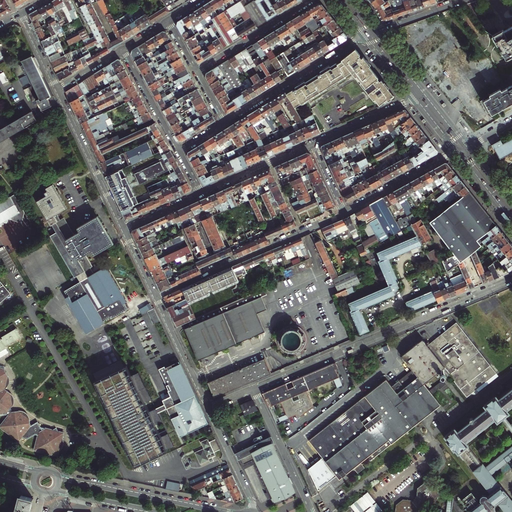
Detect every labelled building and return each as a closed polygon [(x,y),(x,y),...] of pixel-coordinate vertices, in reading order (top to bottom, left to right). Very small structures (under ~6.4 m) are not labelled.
[(0,0),(0,6),(1,9),(4,15),(8,13),(12,11),(5,0),(0,0)] [(71,15),(63,0),(54,0),(53,1),(58,10),(63,8),(67,17),(67,18),(69,22),(72,20),(70,16),(71,15)] [(70,0),(63,0),(71,15),(70,16),(72,20),(79,17),(78,15),(70,0)] [(161,0),(166,7),(170,13),(183,4),(190,0),(161,0)] [(224,12),(216,0),(213,0),(210,2),(218,15),(224,12)] [(226,3),(224,0),(216,0),(224,12),(227,9),(227,8),(225,9),(223,5),(226,3)] [(253,21),(257,27),(262,24),(268,21),(255,1),(254,0),(242,0),(241,1),(251,17),(253,21)] [(256,0),(255,1),(268,21),(273,17),(278,14),(269,0),(256,0)] [(276,0),(269,0),(278,14),(281,13),(284,11),(276,0)] [(276,0),(284,11),(286,9),(289,7),(284,0),(276,0)] [(384,8),(391,5),(394,3),(396,1),(395,0),(388,0),(385,2),(375,8),(382,23),(385,22),(389,20),(386,11),(385,11),(384,8)] [(413,12),(409,0),(408,0),(407,0),(403,2),(404,4),(407,14),(410,13),(413,12)] [(419,10),(415,0),(409,0),(413,12),(416,11),(419,10)] [(425,8),(422,0),(415,0),(419,10),(422,9),(425,8)] [(58,10),(53,1),(51,2),(49,3),(54,13),(56,12),(58,16),(56,17),(58,21),(58,22),(63,20),(58,10)] [(224,12),(233,28),(251,17),(241,1),(238,3),(236,4),(231,7),(227,9),(224,12)] [(393,8),(392,9),(395,18),(399,17),(401,16),(397,5),(396,1),(394,3),(394,4),(393,5),(394,8),(393,8)] [(218,15),(210,2),(207,4),(204,6),(212,19),(218,15)] [(54,13),(49,3),(47,4),(45,6),(50,15),(51,15),(53,19),(54,18),(56,22),(58,21),(56,17),(55,17),(55,16),(56,15),(54,13)] [(86,3),(80,7),(81,10),(83,13),(90,10),(89,10),(87,5),(86,3)] [(313,17),(325,9),(324,6),(322,4),(318,4),(300,15),(306,24),(311,33),(313,33),(320,28),(317,22),(313,17)] [(397,5),(401,16),(405,15),(407,14),(404,4),(399,5),(399,4),(397,5)] [(50,15),(45,6),(42,7),(38,9),(44,19),(50,15)] [(212,19),(204,6),(201,7),(199,9),(205,19),(207,18),(209,22),(211,25),(214,23),(212,19)] [(148,18),(152,24),(170,13),(166,7),(148,18)] [(44,19),(38,9),(34,12),(29,14),(30,16),(32,21),(32,23),(37,32),(46,28),(46,29),(48,29),(52,27),(51,25),(51,24),(49,25),(47,22),(46,23),(41,26),(39,22),(41,21),(42,22),(45,21),(44,19)] [(136,9),(130,12),(131,14),(132,13),(133,14),(135,14),(136,15),(133,17),(141,30),(144,29),(146,27),(138,13),(136,9)] [(205,19),(199,9),(196,11),(194,12),(205,29),(207,27),(205,24),(208,23),(205,19)] [(317,22),(330,14),(328,12),(325,9),(313,17),(317,22)] [(391,9),(386,11),(389,20),(392,19),(395,18),(392,9),(391,9)] [(90,10),(83,13),(85,17),(86,19),(92,16),(92,15),(90,10)] [(141,11),(138,13),(146,27),(149,25),(152,24),(148,18),(144,11),(141,12),(141,11)] [(130,12),(125,16),(136,34),(138,32),(141,30),(133,17),(131,19),(129,15),(131,14),(130,12)] [(205,29),(194,12),(191,14),(188,15),(198,31),(203,29),(205,32),(206,31),(205,29)] [(218,15),(234,42),(237,40),(240,38),(235,30),(233,28),(224,12),(218,15)] [(320,28),(334,20),(332,17),(330,14),(317,22),(320,28)] [(198,31),(188,15),(186,17),(183,19),(186,24),(192,33),(194,36),(199,33),(198,31)] [(210,26),(224,48),(229,45),(234,42),(218,15),(212,19),(214,23),(211,25),(210,26)] [(306,24),(300,15),(296,18),(291,21),(297,30),(302,27),(306,24)] [(92,16),(86,19),(88,22),(89,25),(96,22),(95,21),(92,16)] [(125,16),(120,19),(120,20),(123,18),(126,22),(123,24),(130,37),(133,35),(136,34),(125,16)] [(54,18),(53,19),(47,22),(49,25),(51,24),(51,25),(56,34),(56,35),(61,33),(59,29),(61,29),(60,26),(58,22),(58,21),(56,22),(54,18)] [(120,19),(115,22),(116,24),(119,30),(122,35),(125,41),(128,39),(130,37),(123,24),(120,20),(120,19)] [(186,24),(183,19),(180,20),(178,22),(177,25),(182,35),(187,32),(184,27),(184,26),(186,24)] [(78,31),(72,20),(69,22),(65,24),(60,26),(61,29),(65,38),(78,31)] [(323,38),(340,28),(337,24),(334,20),(320,28),(313,33),(315,37),(319,43),(324,39),(323,38)] [(238,29),(235,30),(240,38),(250,32),(257,27),(253,21),(241,29),(241,28),(238,29)] [(297,30),(291,21),(289,22),(286,24),(293,35),(295,33),(301,42),(302,41),(303,40),(299,33),(297,30)] [(96,22),(89,25),(91,28),(92,31),(99,28),(98,27),(96,22)] [(293,35),(286,24),(284,25),(279,28),(275,31),(287,50),(289,49),(290,48),(286,42),(291,38),(293,41),(295,39),(293,35)] [(306,24),(302,27),(303,29),(306,28),(306,29),(304,31),(308,37),(312,35),(311,33),(306,24)] [(211,39),(219,51),(221,50),(224,48),(210,26),(207,27),(213,37),(211,39)] [(511,26),(504,31),(503,30),(492,36),(494,41),(496,40),(498,44),(499,44),(501,48),(500,49),(505,58),(511,54),(511,26)] [(47,30),(46,29),(46,28),(37,32),(39,36),(41,41),(51,36),(50,34),(48,35),(47,33),(45,34),(44,32),(47,30)] [(82,40),(89,37),(84,28),(78,31),(65,38),(68,46),(82,39),(82,40)] [(99,28),(92,31),(94,34),(95,36),(95,37),(102,34),(101,32),(99,28)] [(332,40),(344,33),(342,30),(340,28),(323,38),(324,39),(325,41),(331,37),(332,40)] [(163,31),(161,33),(166,42),(167,41),(168,40),(169,42),(171,40),(169,36),(167,32),(163,31)] [(188,31),(187,32),(182,35),(184,37),(185,40),(194,36),(192,33),(189,34),(188,33),(189,32),(188,31)] [(287,50),(275,31),(273,32),(267,36),(265,37),(273,51),(275,51),(274,49),(282,44),(286,51),(287,50)] [(308,37),(304,31),(299,33),(303,40),(308,37)] [(438,85),(463,67),(452,52),(447,55),(439,46),(446,41),(438,31),(416,47),(431,68),(427,70),(438,85)] [(158,34),(156,36),(161,44),(166,42),(161,33),(158,34)] [(194,36),(185,40),(187,43),(188,45),(197,40),(196,37),(198,37),(200,36),(201,38),(202,37),(199,33),(194,36)] [(308,37),(320,57),(322,55),(325,53),(319,43),(316,45),(312,39),(315,37),(313,33),(311,33),(312,35),(308,37)] [(344,33),(332,40),(337,46),(347,40),(347,37),(346,35),(344,33)] [(51,36),(41,41),(42,44),(44,48),(59,41),(56,35),(56,34),(52,35),(51,36)] [(95,37),(95,36),(90,38),(89,37),(82,40),(87,49),(96,45),(105,40),(103,38),(102,34),(95,37)] [(117,38),(116,39),(118,45),(121,43),(125,41),(122,35),(117,38)] [(153,37),(151,39),(156,47),(157,48),(156,49),(156,50),(160,48),(159,45),(161,44),(156,36),(153,37)] [(197,40),(188,45),(190,48),(191,50),(200,45),(204,43),(205,42),(204,40),(202,37),(201,38),(202,41),(200,42),(199,43),(197,40)] [(273,51),(265,37),(262,39),(258,42),(268,58),(270,61),(277,56),(273,51)] [(303,47),(306,51),(312,61),(316,59),(320,57),(308,37),(303,40),(302,41),(305,46),(303,47)] [(205,42),(208,47),(213,55),(216,53),(219,51),(211,39),(208,41),(207,38),(204,40),(205,42)] [(146,42),(152,52),(156,50),(156,49),(157,48),(156,47),(151,39),(149,40),(146,42)] [(324,39),(319,43),(325,53),(328,51),(331,50),(326,43),(325,41),(324,39)] [(105,48),(99,52),(102,57),(106,54),(110,52),(109,50),(110,50),(106,43),(105,40),(96,45),(97,47),(103,44),(105,48)] [(111,41),(106,43),(110,50),(113,48),(116,46),(112,40),(111,41)] [(332,40),(326,43),(331,50),(333,48),(337,46),(332,40)] [(59,41),(44,48),(46,52),(47,55),(56,51),(57,53),(49,57),(50,60),(51,62),(64,54),(59,41)] [(172,41),(168,43),(167,44),(160,48),(161,50),(157,52),(158,53),(153,55),(154,57),(155,57),(157,56),(174,46),(173,44),(172,41)] [(142,44),(138,47),(143,56),(144,56),(146,55),(152,52),(146,42),(142,44)] [(200,45),(191,50),(192,53),(194,55),(200,52),(208,47),(205,42),(204,43),(205,45),(203,46),(202,48),(200,45)] [(268,58),(258,42),(256,43),(254,44),(253,45),(258,53),(260,56),(263,62),(268,58)] [(258,53),(253,45),(250,47),(246,49),(252,58),(253,57),(253,56),(258,53)] [(290,48),(289,49),(292,53),(294,57),(301,68),(304,66),(306,65),(300,55),(300,53),(297,55),(294,50),(297,48),(295,45),(290,48)] [(176,49),(174,46),(157,56),(158,57),(159,56),(161,58),(162,59),(167,57),(177,51),(176,49)] [(131,54),(135,61),(143,56),(138,47),(135,49),(132,51),(131,54)] [(208,47),(200,52),(205,60),(209,57),(213,55),(208,47)] [(0,142),(39,120),(33,109),(16,119),(6,125),(0,128),(0,58),(4,56),(0,48),(0,142)] [(77,53),(80,58),(84,67),(87,66),(89,64),(82,52),(81,51),(80,48),(75,50),(77,53)] [(252,58),(246,49),(241,52),(235,56),(244,71),(249,78),(251,77),(254,75),(258,73),(260,71),(260,70),(257,65),(253,60),(252,58)] [(286,51),(284,52),(296,71),(298,70),(301,68),(294,57),(292,58),(290,55),(292,53),(289,49),(287,50),(286,51)] [(293,91),(286,95),(294,108),(300,104),(301,105),(308,101),(311,99),(333,86),(336,84),(341,80),(341,79),(351,73),(353,75),(355,77),(369,94),(371,97),(373,101),(375,99),(379,105),(387,100),(388,101),(392,99),(391,98),(394,96),(388,89),(382,80),(380,81),(378,79),(379,78),(370,67),(371,66),(367,61),(364,57),(362,58),(360,56),(360,55),(355,49),(348,55),(344,58),(341,60),(342,62),(336,65),(336,64),(329,68),(329,67),(324,70),(319,72),(320,74),(318,76),(317,75),(305,83),(304,82),(299,85),(295,88),(296,90),(293,91)] [(75,50),(71,52),(79,70),(82,68),(84,67),(80,58),(78,59),(75,54),(77,53),(75,50)] [(87,50),(82,52),(89,64),(91,63),(94,62),(91,56),(87,50)] [(71,51),(64,54),(73,74),(76,72),(79,70),(71,52),(71,51)] [(179,55),(177,51),(167,57),(168,60),(159,65),(160,67),(161,69),(181,58),(179,55)] [(306,51),(300,55),(306,65),(309,63),(312,61),(306,51)] [(99,52),(91,56),(94,62),(98,59),(102,57),(99,52)] [(200,52),(194,55),(197,61),(201,62),(203,61),(205,60),(200,52)] [(284,52),(277,56),(288,76),(293,73),(296,71),(284,52)] [(64,54),(51,62),(60,81),(67,77),(73,74),(64,54)] [(33,59),(31,55),(21,60),(25,68),(22,69),(24,73),(27,72),(39,98),(37,100),(39,104),(38,104),(42,114),(44,113),(43,110),(52,106),(48,99),(50,98),(49,96),(50,96),(37,67),(39,66),(37,61),(36,58),(33,59)] [(136,64),(138,66),(147,61),(144,56),(143,56),(135,61),(136,64)] [(240,73),(244,71),(235,56),(232,58),(229,60),(237,73),(239,72),(240,73)] [(263,62),(260,56),(253,60),(257,65),(263,62)] [(288,76),(277,56),(270,61),(271,63),(276,71),(282,80),(285,78),(288,76)] [(139,69),(141,71),(157,62),(155,57),(154,57),(150,59),(151,61),(149,62),(148,60),(147,61),(138,66),(139,69)] [(181,58),(161,69),(163,72),(167,70),(168,72),(184,64),(182,61),(181,58)] [(263,62),(277,83),(280,81),(282,80),(276,71),(275,72),(273,68),(270,70),(267,65),(271,63),(270,61),(268,58),(263,62)] [(114,69),(123,65),(120,60),(118,59),(112,63),(106,67),(108,72),(114,69)] [(237,73),(229,60),(223,63),(218,66),(222,71),(225,76),(225,77),(226,78),(228,81),(229,83),(230,86),(232,88),(233,90),(234,90),(239,87),(244,84),(237,73)] [(142,74),(143,76),(160,67),(159,65),(157,62),(141,71),(142,74)] [(264,77),(270,87),(274,85),(277,83),(263,62),(257,65),(260,70),(263,68),(267,76),(264,77)] [(184,64),(168,72),(166,73),(167,76),(168,75),(170,78),(187,68),(185,66),(184,64)] [(117,74),(126,69),(124,67),(123,65),(114,69),(117,74)] [(222,71),(218,66),(207,73),(206,75),(206,77),(206,78),(208,80),(222,71)] [(108,72),(106,67),(104,68),(103,69),(108,79),(111,78),(108,72)] [(145,79),(146,81),(161,73),(163,72),(161,69),(160,67),(143,76),(145,79)] [(187,68),(170,78),(167,79),(167,80),(168,82),(169,84),(175,81),(189,73),(188,71),(187,68)] [(108,79),(103,69),(98,72),(94,74),(98,82),(104,79),(103,81),(104,83),(103,84),(103,85),(109,82),(108,79)] [(120,80),(129,75),(127,73),(126,69),(117,74),(111,78),(108,79),(109,82),(118,77),(120,80)] [(222,71),(208,80),(209,83),(210,85),(221,78),(223,77),(225,76),(222,71)] [(148,84),(149,86),(163,78),(165,77),(164,75),(163,76),(161,73),(146,81),(148,84)] [(189,73),(175,81),(176,83),(178,82),(178,83),(171,87),(172,88),(172,89),(182,84),(192,79),(191,76),(189,73)] [(254,75),(264,91),(267,89),(270,87),(264,77),(262,79),(258,73),(254,75)] [(26,74),(19,78),(22,85),(29,82),(26,74)] [(98,82),(94,74),(88,78),(84,81),(90,91),(100,87),(98,82)] [(118,88),(131,80),(130,78),(129,75),(120,80),(110,85),(111,86),(113,90),(116,88),(115,86),(116,85),(118,88)] [(252,85),(258,95),(261,93),(264,91),(254,75),(251,77),(254,84),(252,85)] [(150,89),(152,91),(166,83),(163,78),(149,86),(150,89)] [(221,78),(210,85),(211,87),(213,90),(224,83),(228,81),(226,78),(222,81),(221,78)] [(192,79),(182,84),(185,89),(195,84),(194,82),(192,79)] [(246,85),(245,85),(253,98),(255,96),(258,95),(252,85),(248,79),(244,81),(246,85)] [(115,95),(134,85),(133,82),(131,80),(118,88),(119,90),(114,93),(114,94),(115,95)] [(90,91),(84,81),(81,82),(79,84),(85,94),(90,91)] [(153,94),(154,96),(160,93),(171,87),(168,82),(166,83),(152,91),(153,94)] [(224,83),(213,90),(214,92),(216,95),(227,88),(230,86),(229,83),(225,85),(224,83)] [(195,84),(185,89),(179,92),(180,94),(176,96),(178,99),(198,88),(197,87),(195,84)] [(244,84),(239,87),(247,101),(250,99),(253,98),(245,85),(244,84)] [(84,95),(77,85),(65,92),(68,98),(70,102),(79,98),(84,95)] [(126,96),(137,90),(136,88),(134,85),(115,95),(118,101),(126,96)] [(239,87),(234,90),(243,104),(245,103),(247,101),(239,87)] [(198,88),(178,99),(182,106),(184,105),(182,102),(190,98),(192,101),(202,95),(200,93),(198,88)] [(227,88),(216,95),(217,98),(218,100),(229,93),(233,90),(232,88),(228,90),(227,88)] [(483,101),(480,102),(487,114),(490,113),(491,115),(501,110),(511,103),(511,96),(507,88),(501,92),(500,90),(489,96),(490,98),(483,102),(483,101)] [(106,98),(103,90),(101,91),(98,92),(101,100),(106,98)] [(127,102),(140,95),(138,93),(137,90),(126,96),(127,98),(124,100),(125,103),(127,102)] [(232,98),(234,100),(238,107),(240,105),(243,104),(234,90),(233,90),(229,93),(232,98)] [(33,91),(28,93),(32,101),(37,98),(33,91)] [(156,99),(157,102),(170,94),(168,91),(161,95),(160,93),(154,96),(156,99)] [(101,100),(98,92),(96,93),(93,95),(96,102),(101,100)] [(159,104),(160,106),(166,103),(175,98),(174,97),(176,95),(174,92),(170,94),(157,102),(159,104)] [(221,105),(226,102),(228,101),(232,98),(229,93),(218,100),(220,103),(221,105)] [(281,95),(277,98),(281,104),(286,101),(287,104),(285,105),(296,123),(298,122),(299,121),(302,120),(294,108),(286,95),(285,93),(281,95)] [(96,102),(93,95),(91,96),(88,97),(92,105),(96,102)] [(129,106),(142,99),(141,98),(140,95),(127,102),(129,106)] [(202,95),(192,101),(187,104),(189,107),(188,108),(189,110),(192,108),(205,101),(203,98),(202,95)] [(79,98),(70,102),(71,104),(73,108),(87,101),(86,100),(81,102),(79,98)] [(107,106),(110,105),(106,98),(101,100),(105,107),(107,106)] [(281,122),(286,119),(282,112),(280,114),(278,110),(283,107),(281,104),(277,98),(272,100),(269,103),(277,117),(281,122)] [(132,110),(144,103),(143,102),(142,99),(129,106),(132,110)] [(102,109),(105,107),(101,100),(96,102),(100,110),(102,109)] [(227,103),(226,104),(230,112),(234,109),(238,107),(234,100),(230,103),(228,101),(226,102),(227,103)] [(87,101),(73,108),(74,110),(75,113),(84,109),(82,104),(87,102),(87,101)] [(205,101),(192,108),(193,109),(190,111),(191,112),(186,115),(188,117),(192,115),(194,114),(208,107),(206,104),(205,101)] [(98,111),(100,110),(96,102),(92,105),(95,112),(98,111)] [(226,102),(221,105),(224,110),(226,114),(230,112),(226,104),(227,103),(226,102)] [(134,115),(147,107),(146,106),(144,103),(132,110),(134,115)] [(161,109),(163,111),(172,106),(170,103),(167,105),(166,103),(160,106),(161,109)] [(164,114),(165,116),(175,111),(174,109),(179,106),(178,103),(172,106),(163,111),(164,114)] [(266,104),(264,106),(271,117),(273,116),(274,119),(277,117),(269,103),(266,104)] [(261,107),(259,109),(270,127),(275,124),(271,117),(264,106),(261,107)] [(136,118),(149,112),(148,110),(147,107),(134,115),(136,118)] [(208,107),(194,114),(195,117),(196,116),(197,117),(200,115),(201,117),(205,114),(211,111),(209,109),(208,107)] [(84,109),(75,113),(76,115),(78,118),(91,111),(91,110),(86,112),(84,109)] [(167,119),(168,121),(180,115),(178,113),(180,112),(178,109),(175,111),(165,116),(167,119)] [(256,111),(253,113),(260,124),(262,123),(264,126),(265,126),(267,129),(264,131),(267,135),(273,133),(270,127),(259,109),(256,111)] [(403,123),(411,117),(409,114),(406,110),(403,110),(384,118),(390,133),(393,130),(395,129),(392,122),(393,122),(395,125),(402,121),(403,123)] [(91,111),(78,118),(79,121),(80,124),(81,123),(89,119),(88,115),(92,113),(91,111)] [(94,117),(89,119),(81,123),(84,129),(87,135),(89,140),(110,130),(115,128),(108,111),(102,114),(94,117)] [(216,121),(211,111),(205,114),(211,124),(213,122),(216,121)] [(138,125),(152,118),(151,115),(149,112),(136,118),(135,119),(138,125)] [(250,114),(247,116),(252,125),(255,129),(258,134),(258,135),(264,131),(262,128),(260,129),(257,126),(260,124),(253,113),(250,114)] [(170,124),(171,126),(179,122),(185,118),(185,117),(184,117),(182,114),(180,115),(168,121),(170,124)] [(211,124),(205,114),(201,117),(206,127),(209,125),(211,124)] [(312,115),(304,119),(306,123),(312,137),(316,135),(320,133),(314,120),(312,121),(311,119),(313,118),(312,115)] [(242,119),(245,125),(248,126),(249,127),(252,125),(247,116),(244,118),(242,119)] [(201,117),(196,120),(201,130),(204,128),(206,127),(201,117)] [(404,133),(416,124),(414,121),(411,117),(403,123),(395,129),(393,130),(399,137),(404,133)] [(390,133),(384,118),(380,120),(378,121),(384,136),(390,133)] [(281,122),(283,125),(284,128),(285,127),(287,127),(288,126),(290,125),(286,119),(281,122)] [(172,129),(174,131),(191,122),(189,120),(184,122),(180,124),(179,122),(171,126),(172,129)] [(196,120),(195,120),(191,122),(192,124),(193,127),(196,133),(199,131),(201,130),(196,120)] [(237,122),(234,124),(243,138),(249,134),(247,131),(248,131),(244,125),(241,120),(237,122)] [(384,136),(378,121),(375,122),(371,124),(376,135),(380,133),(381,135),(377,137),(378,139),(384,136)] [(150,133),(158,129),(157,126),(155,122),(147,127),(150,133)] [(175,133),(176,136),(185,131),(183,129),(192,124),(191,122),(174,131),(175,133)] [(298,122),(296,123),(292,125),(300,142),(303,141),(306,139),(301,129),(300,127),(298,122)] [(312,137),(306,123),(304,124),(305,127),(301,129),(306,139),(309,138),(312,137)] [(232,125),(229,127),(241,146),(246,144),(243,138),(234,124),(232,125)] [(376,135),(371,124),(368,125),(362,128),(367,139),(374,136),(375,142),(377,146),(379,145),(380,147),(372,150),(374,154),(380,151),(383,150),(378,139),(377,137),(376,135)] [(409,138),(420,129),(419,127),(416,124),(404,133),(409,138)] [(300,142),(292,125),(290,125),(288,126),(291,132),(292,132),(293,133),(291,134),(287,127),(285,127),(289,135),(293,145),(297,144),(300,142)] [(196,133),(193,127),(185,131),(176,136),(179,141),(182,142),(189,137),(196,133)] [(226,129),(223,131),(232,144),(233,143),(237,148),(240,147),(241,146),(229,127),(226,129)] [(367,139),(362,128),(358,130),(355,131),(359,141),(363,139),(365,143),(368,141),(367,139)] [(154,139),(162,135),(160,132),(158,129),(150,133),(154,139)] [(412,144),(425,134),(423,133),(420,129),(409,138),(408,139),(412,144)] [(91,145),(94,151),(100,148),(105,146),(110,144),(108,140),(107,137),(112,135),(110,132),(110,130),(89,140),(91,145)] [(280,134),(279,130),(273,133),(281,151),(284,149),(287,148),(282,137),(278,139),(278,138),(279,138),(278,135),(280,134)] [(140,137),(137,131),(132,134),(134,140),(137,138),(140,137)] [(219,133),(227,147),(229,146),(232,144),(223,131),(221,132),(219,133)] [(272,155),(275,153),(267,135),(264,131),(258,135),(260,138),(269,156),(272,155)] [(359,141),(355,131),(353,132),(351,133),(359,152),(363,150),(359,141)] [(214,136),(221,147),(223,150),(227,147),(219,133),(216,135),(214,136)] [(281,151),(273,133),(267,135),(275,153),(278,152),(281,151)] [(359,152),(351,133),(349,134),(347,135),(356,154),(359,161),(363,159),(359,152)] [(416,150),(429,140),(427,138),(425,134),(412,144),(410,146),(415,151),(416,150)] [(293,145),(289,135),(282,137),(287,148),(290,147),(293,145)] [(356,154),(347,135),(345,136),(343,137),(351,155),(352,155),(356,154)] [(209,140),(215,151),(221,147),(214,136),(211,138),(209,140)] [(351,155),(343,137),(340,138),(338,139),(346,157),(348,156),(351,155)] [(265,158),(269,156),(260,138),(257,140),(259,146),(256,147),(256,148),(261,160),(265,158)] [(160,152),(159,150),(157,146),(156,144),(156,143),(155,142),(154,139),(126,152),(131,165),(160,152)] [(346,157),(338,139),(335,140),(332,142),(340,160),(343,158),(346,157)] [(501,140),(492,145),(500,159),(511,152),(511,139),(504,144),(501,140)] [(159,150),(168,145),(166,142),(164,140),(159,143),(160,145),(157,146),(159,150)] [(206,141),(203,143),(210,154),(213,159),(217,157),(219,156),(218,155),(214,156),(213,154),(216,152),(215,151),(209,140),(206,141)] [(416,158),(419,163),(422,162),(437,153),(438,151),(436,149),(432,143),(429,140),(416,150),(418,153),(420,155),(418,156),(416,158)] [(340,160),(332,142),(329,143),(326,144),(334,162),(340,160)] [(200,145),(198,146),(203,154),(207,161),(209,160),(210,160),(208,156),(210,154),(203,143),(200,145)] [(259,161),(261,160),(256,148),(253,150),(250,143),(247,144),(255,162),(259,161)] [(385,148),(389,154),(393,152),(391,148),(394,146),(392,143),(385,148)] [(240,147),(242,150),(245,148),(246,151),(243,152),(249,165),(252,164),(255,162),(247,144),(246,144),(241,146),(240,147)] [(334,162),(326,144),(324,145),(322,146),(321,148),(325,156),(329,165),(334,162)] [(162,155),(170,150),(169,148),(168,145),(159,150),(160,152),(162,155)] [(195,148),(193,149),(196,154),(198,153),(199,156),(203,154),(198,146),(195,148)] [(238,155),(243,168),(246,167),(249,165),(243,152),(242,150),(240,147),(237,148),(235,149),(236,152),(238,155)] [(103,154),(100,148),(94,151),(97,157),(99,162),(100,163),(106,161),(105,159),(103,154)] [(380,151),(383,157),(389,154),(385,148),(383,150),(380,151)] [(197,157),(196,154),(193,149),(191,151),(188,152),(187,156),(191,161),(197,157)] [(164,161),(173,156),(172,153),(170,150),(162,155),(163,158),(164,161)] [(406,157),(403,159),(409,169),(412,168),(414,166),(409,156),(405,150),(400,154),(402,157),(405,155),(406,157)] [(415,151),(409,156),(414,166),(417,164),(419,163),(416,158),(418,156),(416,155),(418,153),(416,150),(415,151)] [(380,151),(374,154),(377,161),(383,157),(380,151)] [(305,169),(315,164),(313,160),(310,154),(309,154),(307,153),(304,154),(299,156),(305,169)] [(198,157),(197,157),(191,161),(192,165),(194,167),(207,161),(203,154),(199,156),(198,157)] [(221,155),(224,160),(230,174),(232,173),(235,171),(229,159),(228,156),(225,157),(224,154),(221,155)] [(122,160),(120,155),(106,161),(100,163),(102,168),(105,174),(106,176),(112,174),(110,169),(112,168),(112,167),(113,166),(113,165),(122,160)] [(238,155),(229,159),(235,171),(239,170),(243,168),(238,155)] [(167,166),(176,161),(175,159),(173,156),(164,161),(167,166)] [(217,157),(225,176),(228,175),(230,174),(224,160),(221,161),(219,156),(217,157)] [(305,169),(299,156),(296,157),(294,159),(299,170),(299,171),(305,169)] [(395,156),(389,160),(398,175),(401,174),(404,172),(398,162),(395,156)] [(215,166),(220,178),(223,177),(225,176),(217,157),(213,159),(212,159),(213,162),(215,161),(217,165),(215,166)] [(362,170),(372,189),(375,188),(379,186),(374,175),(372,176),(369,169),(367,169),(364,164),(369,162),(367,157),(363,159),(359,161),(357,162),(360,166),(362,170)] [(164,161),(163,158),(134,171),(140,185),(169,171),(167,166),(164,161)] [(334,162),(329,165),(330,167),(331,169),(345,162),(343,158),(340,160),(334,162)] [(299,170),(294,159),(291,160),(288,161),(294,173),(299,171),(299,170)] [(349,160),(353,169),(360,166),(357,162),(355,163),(353,159),(349,160)] [(403,159),(398,162),(404,172),(406,171),(409,169),(403,159)] [(212,174),(215,180),(218,179),(220,178),(215,166),(212,167),(209,160),(207,161),(209,166),(211,171),(212,174)] [(389,160),(383,163),(392,179),(395,177),(398,175),(389,160)] [(173,169),(179,166),(178,163),(176,161),(167,166),(169,171),(170,171),(171,170),(173,169)] [(195,170),(196,172),(209,166),(207,161),(194,167),(195,170)] [(294,173),(288,161),(285,163),(282,164),(287,176),(294,173)] [(345,162),(331,169),(331,170),(332,172),(333,173),(344,168),(344,167),(348,165),(347,164),(348,163),(347,161),(345,162)] [(374,165),(374,166),(382,184),(384,183),(386,182),(379,165),(378,163),(374,165)] [(383,163),(379,165),(386,182),(389,180),(392,179),(383,163)] [(440,179),(453,169),(450,166),(448,163),(447,163),(446,163),(434,169),(440,179)] [(287,176),(282,164),(280,165),(278,166),(284,178),(287,176)] [(302,177),(308,174),(313,172),(318,170),(316,167),(315,164),(305,169),(299,171),(302,177)] [(172,177),(182,172),(180,169),(179,166),(173,169),(175,171),(171,173),(172,177)] [(199,177),(207,173),(211,171),(209,166),(196,172),(198,174),(199,177)] [(284,178),(278,166),(276,166),(275,167),(279,176),(280,177),(280,176),(281,179),(284,178)] [(354,170),(351,172),(352,175),(354,174),(358,172),(362,170),(360,166),(353,169),(354,170)] [(371,167),(374,175),(379,186),(380,185),(382,184),(374,166),(371,167)] [(344,168),(333,173),(333,175),(334,177),(335,178),(350,171),(348,167),(345,169),(344,168)] [(112,174),(106,176),(107,180),(113,191),(119,206),(121,211),(130,207),(131,207),(134,205),(136,204),(138,203),(122,169),(112,174)] [(268,183),(268,184),(276,181),(270,169),(266,171),(262,173),(264,176),(266,181),(267,184),(267,185),(268,185),(268,183)] [(440,179),(434,169),(432,170),(430,172),(438,187),(443,184),(442,183),(440,179)] [(446,183),(457,175),(455,173),(453,169),(440,179),(442,183),(445,181),(446,183)] [(359,174),(369,192),(370,190),(372,189),(362,170),(358,172),(359,174)] [(284,178),(281,179),(283,182),(284,185),(291,182),(296,180),(301,177),(302,177),(299,171),(294,173),(287,176),(284,178)] [(350,171),(335,178),(336,180),(337,182),(352,175),(351,172),(350,171)] [(175,182),(185,176),(184,175),(182,172),(172,177),(175,182)] [(438,187),(430,172),(427,173),(425,174),(433,189),(438,187)] [(207,173),(199,177),(203,184),(206,184),(211,182),(215,180),(212,174),(208,176),(207,173)] [(264,176),(262,173),(260,174),(258,174),(263,184),(263,185),(265,184),(265,185),(267,184),(266,181),(264,176)] [(263,184),(258,174),(256,176),(252,177),(258,189),(261,195),(267,192),(266,191),(265,190),(263,191),(261,187),(259,187),(258,186),(263,184)] [(352,175),(337,182),(337,184),(338,186),(356,178),(355,177),(355,176),(354,174),(352,175)] [(357,181),(364,194),(367,192),(369,192),(359,174),(355,177),(356,178),(357,181)] [(433,189),(425,174),(423,175),(420,177),(429,192),(433,189)] [(313,186),(323,181),(322,179),(320,175),(315,177),(310,179),(313,186)] [(448,191),(462,180),(460,179),(457,175),(446,183),(441,187),(443,190),(445,188),(448,191)] [(178,188),(188,182),(186,179),(185,176),(175,182),(178,188)] [(170,186),(175,198),(178,197),(182,195),(178,188),(175,182),(172,177),(170,178),(173,185),(170,186)] [(258,189),(252,177),(251,178),(249,179),(254,191),(258,189)] [(429,192),(420,177),(418,178),(416,179),(423,193),(424,192),(423,191),(425,190),(427,195),(425,196),(426,199),(431,195),(429,192)] [(356,178),(338,186),(339,188),(340,189),(351,184),(354,182),(355,182),(357,181),(356,178)] [(152,197),(155,196),(163,192),(167,202),(169,201),(172,200),(175,198),(170,186),(167,179),(164,181),(166,186),(167,186),(167,187),(164,189),(162,185),(160,186),(161,188),(150,193),(152,197)] [(254,191),(249,179),(247,180),(245,180),(251,193),(255,192),(254,191)] [(423,193),(416,179),(413,181),(411,182),(419,198),(422,202),(426,199),(425,196),(421,198),(421,196),(420,194),(420,192),(421,192),(422,193),(423,193)] [(251,193),(245,180),(243,181),(241,182),(243,187),(246,192),(247,195),(251,193)] [(294,191),(300,189),(298,185),(296,180),(291,182),(292,184),(289,185),(290,186),(290,187),(289,188),(290,190),(291,192),(294,191)] [(454,196),(466,186),(464,183),(462,180),(448,191),(437,199),(440,203),(444,199),(446,202),(449,200),(454,196)] [(315,190),(316,191),(326,187),(324,185),(323,181),(313,186),(315,190)] [(355,184),(361,196),(363,194),(364,194),(357,181),(355,182),(356,184),(355,184)] [(178,188),(182,195),(183,195),(182,193),(184,193),(185,194),(187,193),(190,192),(191,188),(188,182),(178,188)] [(243,187),(241,182),(239,183),(232,186),(235,192),(239,190),(238,189),(243,187)] [(351,184),(358,197),(359,197),(361,196),(355,184),(354,182),(351,184)] [(419,198),(411,182),(408,184),(406,185),(413,197),(415,200),(419,198)] [(59,196),(52,183),(45,187),(47,190),(44,192),(47,196),(37,201),(46,217),(49,222),(51,226),(52,225),(56,233),(51,236),(75,277),(76,276),(80,282),(64,292),(68,297),(65,299),(86,334),(104,323),(103,321),(110,317),(111,319),(127,310),(124,304),(126,303),(123,298),(105,267),(94,274),(91,270),(89,267),(91,266),(84,254),(89,251),(92,255),(112,244),(104,230),(96,217),(79,226),(76,228),(78,232),(73,235),(63,217),(59,219),(57,216),(56,214),(66,208),(59,196)] [(351,184),(340,189),(346,202),(348,203),(353,200),(358,197),(351,184)] [(267,192),(268,195),(280,189),(279,187),(278,185),(270,188),(270,189),(269,192),(268,192),(267,192)] [(413,197),(406,185),(399,188),(394,192),(404,210),(408,216),(412,225),(418,237),(422,244),(433,238),(422,219),(418,222),(411,209),(412,208),(408,200),(413,197)] [(235,192),(232,186),(231,187),(224,190),(226,195),(232,192),(232,193),(235,192)] [(446,211),(470,191),(469,189),(466,186),(454,196),(449,200),(451,203),(447,206),(445,203),(442,205),(444,208),(446,211)] [(314,195),(316,198),(328,193),(327,190),(326,187),(316,191),(317,193),(315,194),(314,195)] [(269,197),(270,199),(282,194),(281,192),(280,189),(268,195),(269,197)] [(293,198),(297,196),(302,194),(300,189),(294,191),(291,192),(292,195),(293,198)] [(226,195),(224,190),(222,191),(220,192),(226,206),(231,204),(230,203),(228,199),(226,195)] [(310,197),(308,191),(302,194),(304,198),(306,203),(312,200),(310,197)] [(488,241),(501,231),(500,228),(495,223),(485,210),(470,191),(446,211),(443,213),(431,222),(456,255),(444,260),(449,272),(460,264),(464,260),(472,254),(477,250),(488,241)] [(158,197),(159,199),(161,204),(164,203),(167,202),(163,192),(155,196),(156,198),(158,197)] [(226,206),(220,192),(218,193),(216,193),(224,211),(228,209),(226,206)] [(404,210),(394,192),(388,194),(383,198),(388,207),(393,204),(397,211),(399,210),(401,212),(404,210)] [(224,211),(216,193),(213,195),(210,196),(218,214),(220,213),(224,211)] [(319,204),(319,205),(331,200),(330,197),(328,193),(316,198),(319,204)] [(271,202),(272,203),(284,198),(283,196),(282,194),(270,199),(271,202)] [(14,196),(0,203),(0,227),(1,227),(2,223),(7,224),(8,220),(12,221),(21,224),(25,214),(14,196)] [(218,214),(210,196),(208,197),(205,198),(211,211),(213,210),(216,215),(218,214)] [(211,211),(205,198),(203,199),(200,201),(208,218),(211,217),(209,212),(211,211)] [(273,206),(274,208),(286,202),(285,200),(284,198),(272,203),(273,206)] [(298,206),(294,208),(297,214),(299,213),(303,211),(308,209),(312,207),(316,205),(319,204),(316,198),(312,200),(306,203),(298,206)] [(388,238),(402,230),(397,222),(388,207),(383,198),(376,202),(370,205),(372,209),(382,225),(388,238)] [(148,199),(144,201),(149,210),(151,209),(153,208),(149,201),(148,199)] [(153,199),(149,201),(153,208),(157,207),(161,204),(159,199),(154,201),(153,199)] [(331,200),(319,205),(322,213),(335,207),(333,203),(331,200)] [(140,203),(141,205),(144,212),(147,211),(149,210),(144,201),(140,203)] [(208,218),(200,201),(195,203),(190,205),(194,216),(195,217),(197,222),(202,220),(207,218),(208,218)] [(275,211),(275,212),(288,206),(287,204),(286,202),(274,208),(275,211)] [(194,216),(190,205),(187,206),(184,208),(190,221),(192,225),(195,223),(197,222),(195,217),(192,219),(191,217),(194,216)] [(365,207),(362,209),(366,216),(367,219),(380,242),(388,238),(382,225),(372,209),(370,205),(365,207)] [(130,207),(121,211),(124,216),(125,219),(127,220),(136,216),(133,210),(132,211),(130,209),(130,207)] [(190,221),(184,208),(181,209),(178,210),(185,224),(190,221)] [(366,216),(362,209),(359,211),(355,213),(351,216),(355,225),(364,220),(366,224),(364,225),(365,226),(364,226),(370,238),(363,241),(367,249),(370,248),(380,242),(367,219),(366,216)] [(185,224),(178,210),(176,212),(173,213),(177,222),(179,226),(181,225),(183,228),(185,228),(186,227),(185,224)] [(177,222),(173,213),(170,214),(167,216),(171,225),(177,222)] [(290,222),(294,220),(293,217),(292,214),(285,217),(287,222),(288,223),(290,222)] [(171,225),(167,216),(164,217),(162,218),(166,227),(171,225)] [(358,231),(355,225),(351,216),(348,217),(345,219),(351,233),(352,234),(358,231)] [(402,230),(412,225),(408,216),(403,219),(402,218),(399,219),(400,221),(397,222),(402,230)] [(166,227),(162,218),(159,219),(157,220),(161,229),(166,227)] [(351,233),(345,219),(340,221),(334,223),(339,235),(343,242),(346,241),(345,238),(348,236),(348,235),(351,233)] [(161,229),(157,220),(155,221),(153,222),(157,231),(161,229)] [(157,231),(153,222),(150,223),(148,224),(152,233),(155,232),(157,231)] [(339,235),(334,223),(331,225),(325,227),(321,229),(324,235),(330,232),(332,235),(325,238),(327,241),(339,235)] [(152,233),(148,224),(144,226),(140,227),(143,233),(147,231),(149,235),(152,233)] [(264,233),(267,239),(270,238),(274,236),(276,235),(279,234),(283,232),(284,231),(281,225),(273,229),(264,233)] [(143,233),(140,227),(132,231),(132,232),(131,232),(133,236),(136,241),(145,237),(143,233)] [(260,233),(266,246),(267,245),(269,244),(267,239),(264,233),(263,231),(260,232),(260,233)] [(493,247),(506,237),(504,234),(501,231),(488,241),(491,244),(488,246),(490,249),(493,247)] [(145,237),(136,241),(137,244),(139,247),(157,239),(155,235),(156,235),(155,232),(152,233),(149,235),(145,237)] [(256,235),(262,248),(264,247),(266,246),(260,233),(256,234),(256,235)] [(183,235),(163,244),(165,248),(179,242),(183,240),(185,239),(183,235)] [(252,237),(257,249),(260,248),(262,248),(256,235),(252,237)] [(249,242),(253,251),(255,250),(257,249),(252,237),(248,238),(249,242)] [(296,240),(292,241),(297,252),(302,250),(306,260),(310,258),(301,237),(296,240)] [(353,310),(362,333),(370,330),(360,307),(395,292),(394,290),(397,289),(397,286),(396,283),(399,282),(389,258),(422,244),(418,237),(380,253),(382,257),(380,257),(391,285),(351,302),(354,309),(353,310)] [(497,252),(510,242),(508,239),(506,237),(493,247),(490,249),(494,254),(497,252)] [(157,239),(139,247),(140,250),(142,253),(159,245),(162,244),(161,242),(159,243),(157,239)] [(227,241),(230,247),(233,254),(235,259),(237,258),(240,257),(233,243),(232,239),(227,241)] [(242,241),(248,254),(250,252),(253,251),(249,242),(248,243),(247,239),(242,241)] [(316,243),(333,279),(338,276),(337,274),(336,271),(333,266),(331,261),(329,256),(327,251),(325,247),(323,242),(322,240),(316,243)] [(238,241),(233,243),(240,257),(242,256),(244,255),(238,243),(238,241)] [(238,243),(244,255),(246,254),(248,254),(242,241),(238,243)] [(288,243),(284,245),(287,253),(285,253),(286,256),(288,260),(296,257),(295,253),(297,252),(292,241),(288,243)] [(502,257),(511,248),(511,244),(510,242),(497,252),(499,255),(497,257),(499,259),(502,257)] [(367,249),(363,243),(357,246),(363,257),(371,251),(370,248),(367,249)] [(159,245),(142,253),(143,256),(145,259),(156,254),(154,251),(160,248),(159,245)] [(225,246),(222,247),(226,256),(230,255),(232,254),(233,254),(230,247),(229,248),(227,249),(225,245),(225,246)] [(279,247),(273,250),(277,260),(286,256),(285,253),(287,253),(284,245),(279,247)] [(184,248),(180,250),(183,255),(191,252),(188,246),(184,248)] [(219,248),(218,248),(222,258),(225,257),(226,256),(222,247),(219,248)] [(214,254),(213,255),(215,261),(219,259),(222,258),(218,248),(214,250),(213,251),(214,254)] [(500,267),(505,264),(511,257),(511,248),(502,257),(504,260),(498,264),(496,262),(494,263),(497,270),(500,267)] [(427,254),(433,265),(443,260),(436,249),(427,254)] [(176,251),(172,253),(175,259),(183,255),(180,250),(176,251)] [(268,252),(263,254),(267,261),(269,266),(278,262),(277,260),(273,250),(268,252)] [(207,253),(205,254),(209,263),(213,262),(215,261),(213,255),(212,255),(210,251),(207,253)] [(194,259),(191,252),(183,255),(175,259),(177,262),(181,261),(182,264),(192,259),(194,259)] [(169,255),(164,257),(167,263),(175,259),(172,253),(169,255)] [(156,254),(145,259),(146,262),(147,265),(150,271),(161,265),(167,263),(164,257),(158,259),(157,257),(156,254)] [(197,265),(198,267),(198,268),(199,268),(202,266),(206,265),(209,263),(205,254),(202,255),(196,257),(198,261),(196,261),(196,262),(197,265)] [(259,256),(253,258),(256,266),(267,261),(263,254),(259,256)] [(249,260),(242,263),(246,270),(256,266),(253,258),(249,260)] [(233,267),(237,276),(243,274),(243,275),(247,274),(246,270),(242,263),(238,265),(233,267)] [(490,268),(491,269),(495,279),(502,276),(509,273),(509,271),(508,269),(507,270),(505,271),(504,268),(501,269),(500,267),(497,270),(494,263),(490,266),(490,268)] [(161,265),(150,271),(151,273),(153,277),(170,269),(168,266),(164,267),(163,269),(161,265)] [(192,267),(197,276),(199,275),(201,273),(198,268),(198,267),(197,265),(192,267)] [(189,286),(183,289),(185,295),(187,299),(189,303),(239,282),(237,276),(233,267),(228,269),(217,274),(210,277),(200,282),(189,286)] [(187,269),(192,278),(194,277),(197,276),(192,267),(187,269)] [(486,272),(489,281),(492,280),(495,279),(491,269),(488,271),(487,268),(485,270),(486,272)] [(170,269),(153,277),(154,280),(156,283),(168,278),(173,275),(174,275),(171,269),(170,269)] [(183,271),(187,280),(189,279),(192,278),(187,269),(183,271)] [(333,279),(340,293),(335,295),(336,300),(354,293),(352,288),(362,284),(355,269),(338,276),(333,279)] [(178,273),(182,282),(185,281),(187,280),(183,271),(178,273)] [(482,278),(484,284),(489,281),(486,272),(480,274),(482,278)] [(173,275),(175,279),(177,285),(180,284),(182,282),(178,273),(174,275),(173,275)] [(458,277),(460,283),(464,292),(468,291),(470,289),(468,284),(466,279),(464,274),(458,277)] [(443,277),(445,280),(452,297),(455,296),(458,295),(453,282),(449,283),(447,277),(446,278),(445,276),(443,277)] [(168,278),(156,283),(158,288),(160,292),(177,285),(175,279),(169,282),(168,278)] [(452,279),(453,282),(458,295),(462,293),(464,292),(460,283),(458,284),(456,278),(452,279)] [(0,302),(11,293),(0,280),(0,302)] [(434,290),(438,299),(439,303),(442,301),(445,300),(438,283),(437,280),(431,283),(434,290)] [(438,283),(445,300),(449,299),(452,297),(445,280),(438,283)] [(196,318),(183,324),(186,331),(198,359),(265,331),(257,312),(269,307),(265,298),(271,295),(267,287),(266,288),(196,318)] [(177,291),(173,293),(177,303),(183,301),(181,296),(185,295),(183,289),(177,291)] [(434,290),(407,301),(411,311),(413,310),(438,299),(434,290)] [(167,303),(169,307),(177,303),(173,293),(164,297),(167,303)] [(177,326),(183,324),(196,318),(189,303),(187,299),(183,301),(177,303),(169,307),(168,307),(172,315),(177,326)] [(149,311),(150,310),(148,304),(140,309),(142,314),(149,311)] [(150,310),(149,311),(155,323),(160,321),(155,308),(153,309),(150,310)] [(428,346),(445,367),(452,376),(468,396),(471,393),(472,394),(473,395),(474,395),(475,395),(477,394),(478,393),(478,392),(478,391),(478,390),(478,389),(477,388),(496,373),(456,323),(428,346)] [(281,344),(282,345),(283,344),(285,346),(286,347),(285,349),(286,350),(288,351),(288,349),(290,350),(291,350),(293,350),(293,352),(295,352),(295,350),(296,350),(297,349),(299,349),(300,350),(302,348),(301,347),(302,346),(303,345),(303,343),(304,342),(306,343),(306,340),(304,340),(304,338),(304,337),(304,335),(305,334),(304,332),(303,333),(302,331),(301,331),(300,330),(300,328),(299,327),(298,327),(297,328),(296,328),(295,328),(294,328),(293,328),(292,326),(290,326),(290,328),(289,328),(288,329),(287,329),(286,330),(285,329),(284,330),(283,331),(284,332),(283,333),(283,334),(282,336),(281,336),(280,337),(280,338),(282,339),(282,340),(282,342),(281,342),(281,344)] [(23,339),(17,331),(0,341),(0,418),(10,416),(11,418),(6,424),(7,432),(17,439),(20,439),(23,440),(24,439),(26,440),(27,440),(29,440),(30,440),(31,439),(38,435),(41,436),(38,446),(42,451),(55,455),(62,451),(64,438),(59,428),(55,430),(43,428),(40,423),(35,426),(32,425),(32,420),(21,412),(15,413),(15,411),(13,411),(14,408),(12,395),(6,391),(9,378),(6,372),(7,369),(0,367),(0,361),(10,355),(7,351),(7,349),(9,348),(23,339)] [(386,379),(309,440),(322,457),(314,464),(307,469),(318,490),(337,475),(339,478),(340,478),(354,467),(358,473),(365,467),(361,462),(368,456),(371,460),(413,427),(416,424),(420,421),(441,405),(432,394),(439,388),(440,390),(447,384),(443,380),(429,390),(424,384),(445,367),(428,346),(422,339),(401,356),(412,370),(391,386),(386,379)] [(208,382),(214,397),(220,394),(241,385),(270,373),(264,359),(227,374),(208,382)] [(166,368),(165,366),(159,369),(171,395),(162,399),(164,403),(162,404),(155,408),(145,412),(143,408),(141,405),(140,402),(150,398),(138,373),(128,378),(124,369),(97,382),(134,462),(173,444),(165,429),(155,434),(151,425),(161,420),(157,411),(164,408),(166,407),(179,436),(188,432),(197,427),(208,422),(191,384),(179,360),(167,366),(167,367),(166,368)] [(288,382),(264,393),(278,423),(281,422),(280,418),(273,404),(280,401),(287,414),(289,418),(296,415),(298,414),(300,418),(314,406),(307,390),(334,379),(338,388),(343,384),(339,376),(340,376),(337,368),(339,367),(337,362),(299,378),(288,382)] [(454,450),(458,454),(465,448),(469,445),(466,441),(494,419),(497,422),(501,419),(505,416),(509,412),(507,409),(511,404),(511,386),(498,397),(495,394),(482,404),(485,407),(473,417),(471,415),(470,415),(469,416),(468,417),(470,419),(457,430),(454,426),(443,435),(446,439),(445,440),(453,451),(454,450)] [(248,402),(242,404),(247,415),(258,409),(254,399),(248,402)] [(511,432),(511,425),(508,420),(505,416),(501,419),(511,432)] [(289,478),(270,437),(236,452),(244,468),(249,466),(253,464),(270,499),(273,497),(275,500),(295,491),(292,484),(293,484),(290,477),(289,478)] [(209,442),(208,438),(200,442),(202,446),(203,448),(195,452),(198,460),(200,464),(209,460),(210,462),(214,460),(212,457),(215,455),(215,454),(214,451),(221,448),(218,443),(216,439),(209,442)] [(492,473),(511,456),(511,443),(485,464),(492,473)] [(472,471),(479,465),(465,448),(458,454),(472,471)] [(483,462),(479,465),(472,471),(489,494),(501,484),(497,479),(492,473),(485,464),(483,462)] [(230,468),(228,463),(198,477),(189,482),(191,486),(208,478),(213,475),(230,468)] [(231,471),(230,468),(213,475),(215,479),(213,480),(214,482),(218,480),(232,474),(231,471)] [(234,477),(232,474),(218,480),(218,482),(220,481),(222,485),(226,484),(225,483),(230,480),(231,482),(235,479),(234,477)] [(208,478),(191,486),(194,492),(204,487),(207,485),(211,484),(208,478)] [(237,483),(235,479),(231,482),(230,480),(225,483),(226,484),(222,485),(221,486),(224,492),(238,485),(237,483)] [(168,481),(166,489),(179,492),(181,484),(168,481)] [(417,498),(411,502),(411,501),(402,500),(395,506),(393,511),(415,511),(416,509),(421,509),(421,504),(430,505),(436,499),(437,497),(440,495),(438,492),(439,490),(434,483),(425,482),(418,488),(416,497),(417,498)] [(497,503),(509,494),(501,484),(489,494),(487,496),(486,496),(483,495),(480,498),(480,501),(481,502),(478,504),(476,502),(477,501),(471,493),(461,501),(469,511),(485,511),(488,510),(489,511),(492,511),(495,509),(495,506),(495,505),(497,503)] [(239,487),(238,485),(224,492),(227,497),(231,495),(231,494),(235,492),(236,494),(241,491),(239,487)] [(210,491),(207,492),(209,498),(216,499),(215,497),(212,490),(210,491)] [(242,494),(241,491),(236,494),(235,492),(231,494),(231,495),(227,497),(220,500),(233,503),(233,502),(243,497),(242,494)] [(383,511),(368,492),(350,506),(354,511),(383,511)] [(511,511),(511,497),(509,494),(497,503),(504,511),(511,511)] [(29,511),(33,499),(21,495),(15,511),(29,511)]
